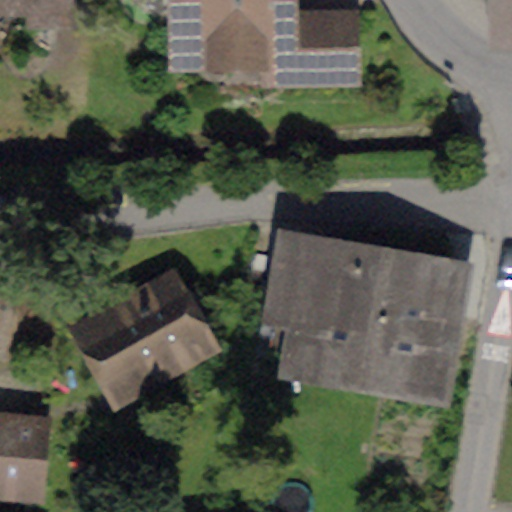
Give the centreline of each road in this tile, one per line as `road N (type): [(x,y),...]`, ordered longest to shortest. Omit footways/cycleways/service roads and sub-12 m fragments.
road 1 (residential): [(511,203),(278,206),(0,225)]
road 2 (residential): [(511,261),(465,511)]
road 3 (residential): [(412,0),(472,66),(511,77)]
